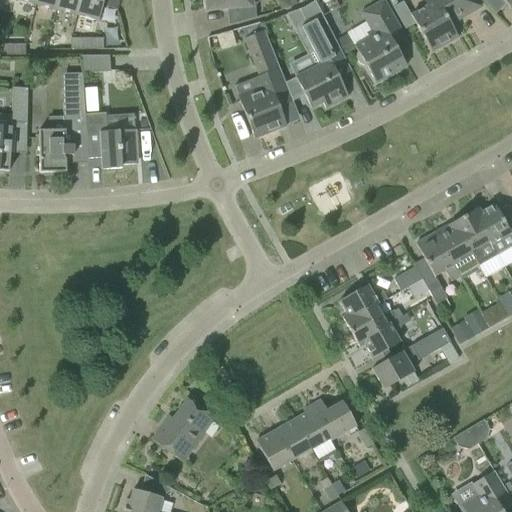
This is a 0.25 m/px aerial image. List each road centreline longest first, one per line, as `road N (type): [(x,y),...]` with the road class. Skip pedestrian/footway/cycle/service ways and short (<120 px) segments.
road 1 (residential): [(212,187),(370,126),(511,46)]
road 2 (residential): [(86,511),(143,391),(191,335),(267,284)]
road 3 (residential): [(267,284),(511,152)]
road 4 (residential): [(0,207),(111,203),(212,187)]
road 5 (residential): [(212,187),(157,0)]
